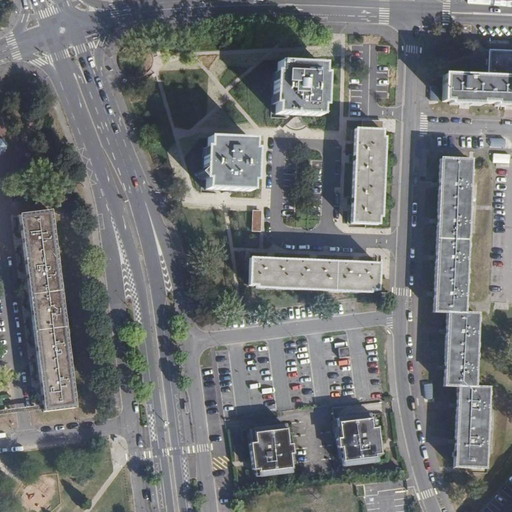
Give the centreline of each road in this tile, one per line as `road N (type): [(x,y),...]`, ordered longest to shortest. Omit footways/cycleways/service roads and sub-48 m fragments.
road 1 (secondary): [(85,126),(136,263),(170,511)]
road 2 (secondary): [(183,511),(153,266),(119,161)]
road 3 (residential): [(412,14),(401,317)]
road 4 (unclassified): [(85,126),(112,255),(131,425)]
road 5 (tertiary): [(412,14),(156,9)]
road 6 (unclassified): [(189,341),(180,285),(143,185),(106,120)]
road 7 (unclassified): [(189,341),(401,317)]
road 8 (residential): [(401,317),(406,404),(436,511)]
road 9 (unclassified): [(189,341),(210,511)]
road 10 (tertiary): [(119,161),(71,59),(47,33)]
road 11 (residential): [(0,441),(131,425)]
road 12 (tertiary): [(106,120),(98,50),(132,13)]
